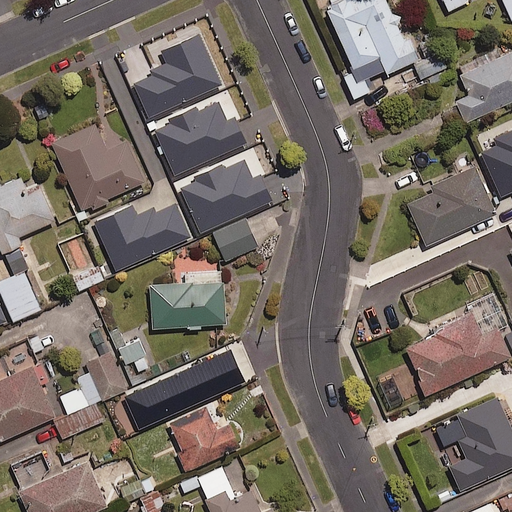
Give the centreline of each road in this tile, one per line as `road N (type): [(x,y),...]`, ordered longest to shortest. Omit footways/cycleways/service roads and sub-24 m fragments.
road 1 (residential): [(370,511),(326,415),(309,351),(329,208),(323,154),(257,0)]
road 2 (residential): [(0,51),(113,0)]
